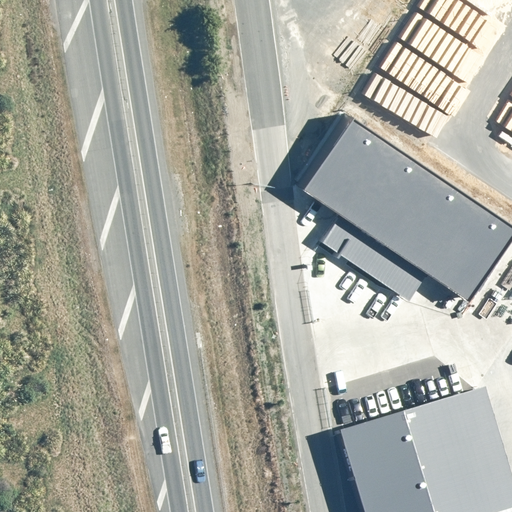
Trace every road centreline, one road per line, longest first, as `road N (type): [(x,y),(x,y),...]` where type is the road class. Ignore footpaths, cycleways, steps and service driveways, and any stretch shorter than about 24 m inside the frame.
road 1 (trunk): [(128,0),(209,511)]
road 2 (trunk): [(179,511),(166,379),(104,0)]
